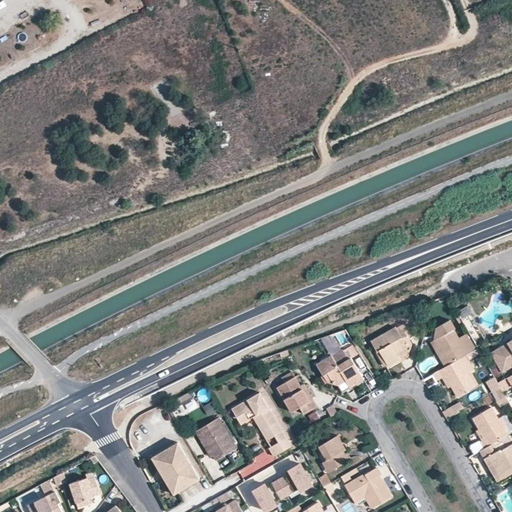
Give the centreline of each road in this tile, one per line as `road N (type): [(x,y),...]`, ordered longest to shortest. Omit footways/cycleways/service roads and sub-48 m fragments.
road 1 (track): [(511,97),(0,322)]
road 2 (secondary): [(457,239),(273,300),(72,398)]
road 3 (secondary): [(83,409),(457,239)]
road 4 (residential): [(487,511),(420,392),(405,386),(375,403),(374,421),(428,511)]
road 5 (unknown): [(171,511),(291,447)]
road 6 (residential): [(83,409),(153,511)]
